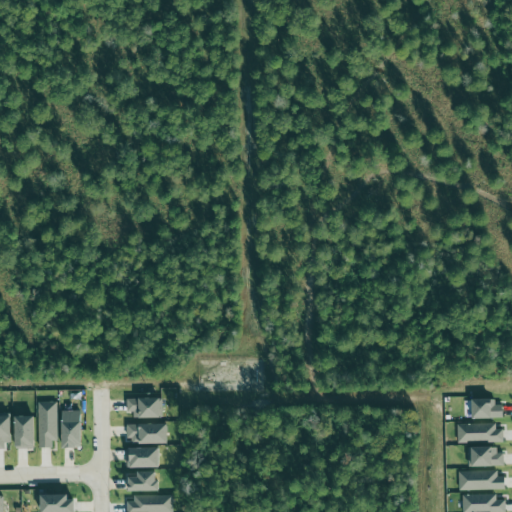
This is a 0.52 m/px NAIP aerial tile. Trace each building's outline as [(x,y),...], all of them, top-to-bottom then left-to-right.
[(127,399),(127,413),(133,412),(134,419),(163,418),(162,398),(127,399)] [(495,400),(472,400),(473,419),(503,419),(503,405),(495,405),(495,400)] [(56,402),(38,402),(39,448),(57,448),(56,402)] [(62,449),(81,449),(81,411),(62,411),(62,449)] [(35,417),(15,416),(15,448),(35,449),(35,417)] [(0,449),(9,450),(10,417),(0,417),(0,449)] [(503,429),(496,429),(496,423),(457,425),(458,444),(503,442),(503,429)] [(168,424),(128,425),(129,445),(168,444),(168,424)] [(468,467),(504,467),(504,454),(497,454),(497,448),(469,448),(468,467)] [(160,468),(160,449),(130,449),(130,469),(160,468)] [(459,491),(505,490),(505,477),(498,477),(498,471),(459,472),(459,491)] [(158,472),(138,473),(138,477),(129,477),(129,492),(158,492),(158,472)] [(462,495),(462,511),(505,511),(505,500),(496,501),(496,495),(462,495)] [(75,511),(75,496),(41,497),(41,511),(75,511)] [(126,511),(173,511),(173,496),(134,496),(134,501),(127,502),(126,511)]
